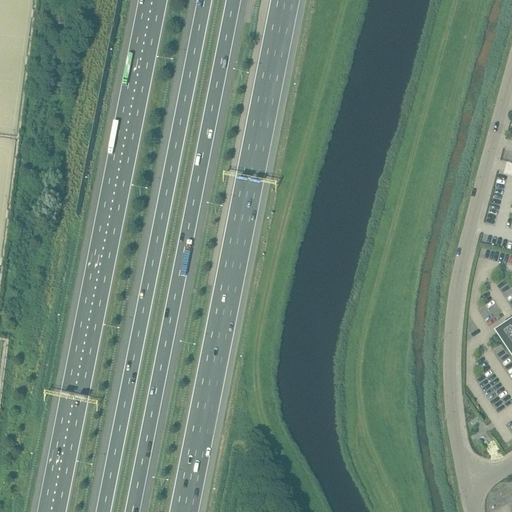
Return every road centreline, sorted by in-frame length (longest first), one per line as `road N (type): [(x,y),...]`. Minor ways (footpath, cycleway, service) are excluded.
road 1 (track): [(455,0),(359,347),(359,419),(398,511)]
road 2 (motorway): [(183,511),(285,0)]
road 3 (motorway): [(204,0),(102,511)]
road 4 (motorway): [(133,511),(234,0)]
road 5 (motorway): [(150,0),(51,511)]
road 6 (unclassified): [(469,491),(451,383),(452,321),(511,79)]
